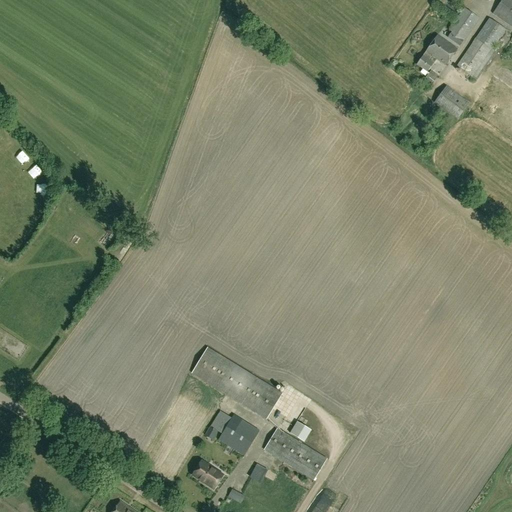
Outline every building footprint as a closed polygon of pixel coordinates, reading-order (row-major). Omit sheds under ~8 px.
[(511,0),(502,0),(493,14),(511,27),(511,0)] [(464,8),(449,31),(451,33),(448,38),(460,46),(479,19),(464,8)] [(492,50),(506,30),(489,19),(457,68),(477,81),(496,53),(492,50)] [(437,35),(432,44),(417,65),(423,70),(421,73),(426,76),(425,78),(433,84),(439,76),(431,71),(429,73),(428,72),(434,63),(429,60),(432,56),(446,65),(457,49),(437,35)] [(421,87),(427,81),(417,72),(411,78),(421,87)] [(435,103),(457,121),(470,104),(447,87),(435,103)] [(192,372),(267,418),(282,394),(207,348),(192,372)] [(308,409),(314,400),(291,386),(276,410),(292,420),(301,405),(308,409)] [(220,412),(205,436),(212,440),(217,431),(222,434),(218,440),(244,456),(259,432),(234,416),(232,419),(220,412)] [(292,431),(307,439),(314,427),(299,419),(292,431)] [(264,449),(314,480),(327,459),(277,428),(264,449)] [(192,476),(214,490),(223,476),(202,462),(192,476)] [(251,476),(243,488),(263,500),(274,481),(266,476),(262,483),(251,476)] [(231,490),(228,497),(240,503),(244,496),(231,490)] [(134,511),(131,509),(120,502),(112,511),(134,511)]
